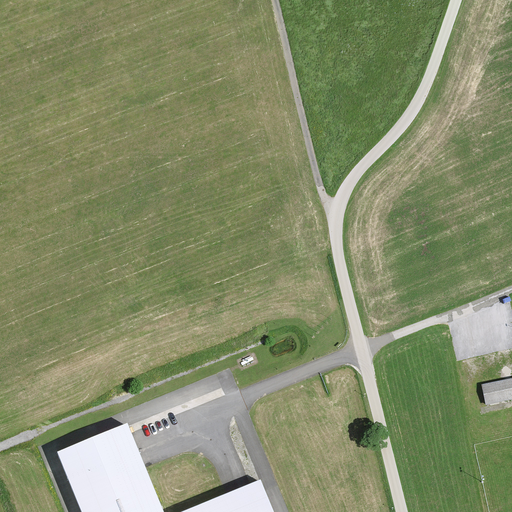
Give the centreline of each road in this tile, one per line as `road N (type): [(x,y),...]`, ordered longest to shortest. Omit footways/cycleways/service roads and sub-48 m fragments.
road 1 (unclassified): [(360,351),(331,221),(355,175),(416,104),(456,0)]
road 2 (track): [(331,221),(274,0)]
road 3 (unclassified): [(401,511),(360,351)]
road 4 (unclassified): [(360,351),(511,288)]
